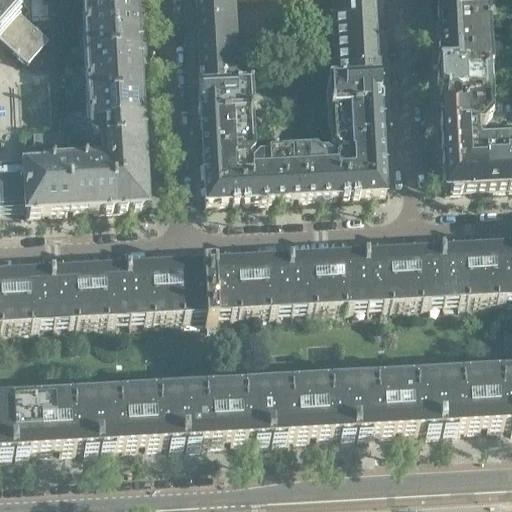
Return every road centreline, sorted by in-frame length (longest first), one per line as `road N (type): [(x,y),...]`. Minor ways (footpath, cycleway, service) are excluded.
road 1 (secondary): [(511,476),(225,499)]
road 2 (residential): [(177,244),(166,0)]
road 3 (residential): [(410,232),(177,244)]
road 4 (residential): [(400,0),(410,232)]
road 5 (secondary): [(225,499),(6,511)]
road 6 (residential): [(177,244),(0,255)]
